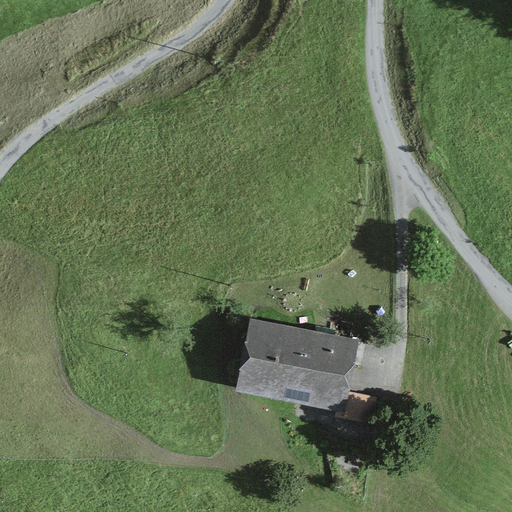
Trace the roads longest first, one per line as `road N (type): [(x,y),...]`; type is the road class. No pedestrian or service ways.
road 1 (track): [(376,0),(392,133),(431,203),(511,300)]
road 2 (track): [(0,166),(35,131),(173,46),(225,0)]
